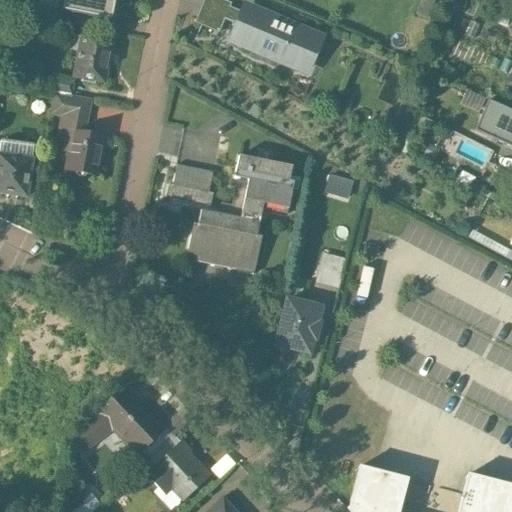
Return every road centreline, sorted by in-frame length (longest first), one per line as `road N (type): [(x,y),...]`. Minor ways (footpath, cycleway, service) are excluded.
road 1 (residential): [(312,511),(107,291)]
road 2 (residential): [(107,291),(163,0)]
